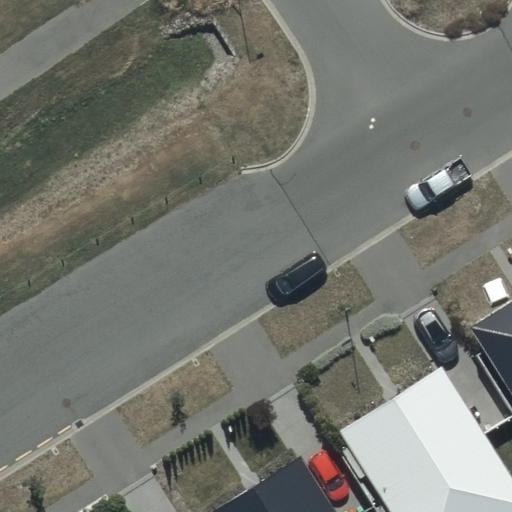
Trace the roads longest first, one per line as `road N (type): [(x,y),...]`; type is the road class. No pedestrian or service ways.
road 1 (residential): [(0,404),(420,130)]
road 2 (residential): [(420,130),(327,0)]
